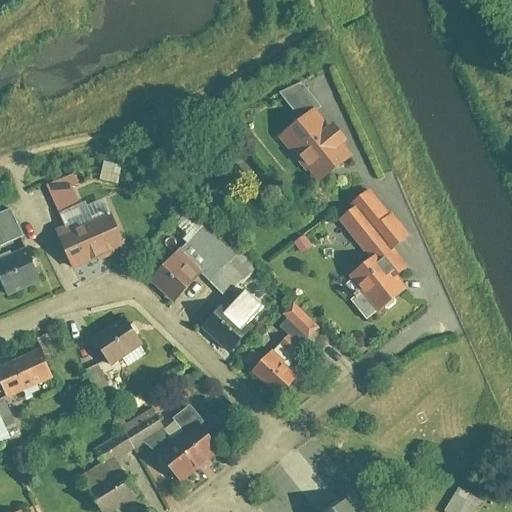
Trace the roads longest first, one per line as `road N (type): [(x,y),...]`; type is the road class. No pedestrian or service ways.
road 1 (residential): [(283,442),(134,292),(74,297),(0,334)]
road 2 (residential): [(442,309),(283,442)]
